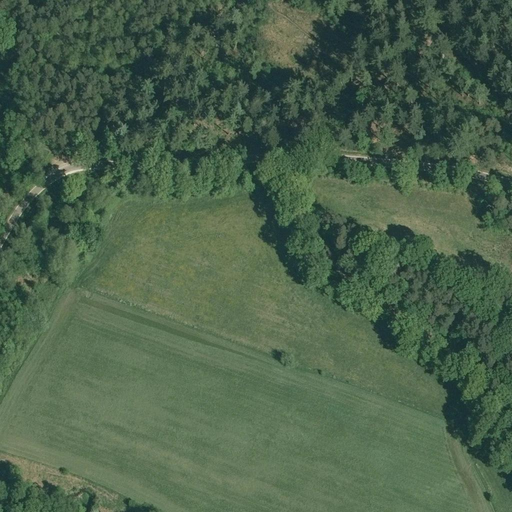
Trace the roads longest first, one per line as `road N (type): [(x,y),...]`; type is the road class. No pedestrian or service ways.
road 1 (unclassified): [(0,247),(40,187),(85,166),(312,157),(511,183)]
road 2 (track): [(511,414),(469,363),(329,246),(305,217),(285,158)]
